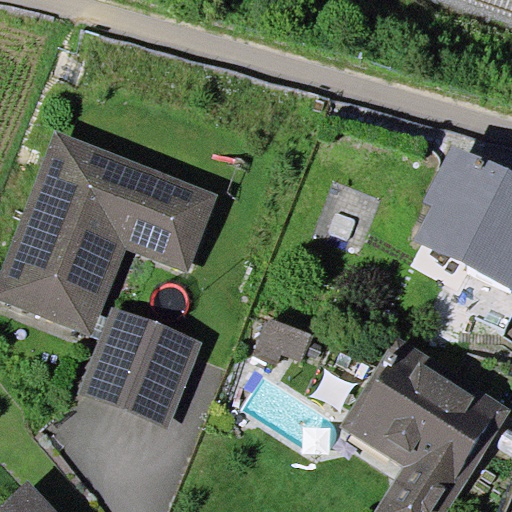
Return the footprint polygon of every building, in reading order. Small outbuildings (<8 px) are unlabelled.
[(56,130),(0,273),(0,299),(92,336),(100,314),(125,250),(188,274),(219,193),(56,130)] [(433,203),(414,238),(511,290),(511,175),(452,144),(423,198),(433,203)] [(99,339),(78,390),(168,427),(202,343),(112,306),(108,317),(99,339)] [(100,314),(92,336),(99,339),(108,317),(100,314)] [(312,334),(269,316),(253,354),(277,364),(282,353),(301,361),(312,334)] [(395,342),(340,426),(402,467),(372,511),(446,511),(509,415),(395,342)] [(58,511),(28,481),(0,507),(0,511),(58,511)]
